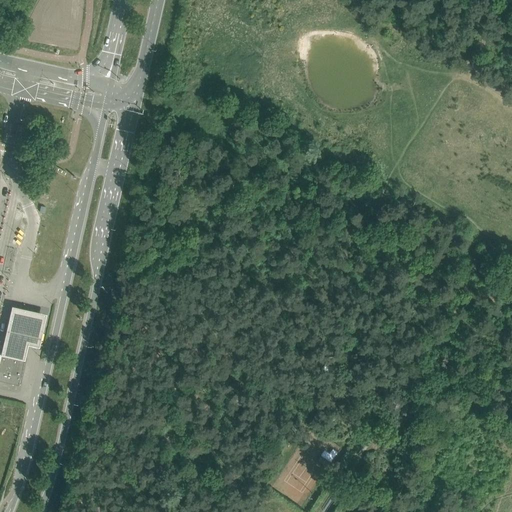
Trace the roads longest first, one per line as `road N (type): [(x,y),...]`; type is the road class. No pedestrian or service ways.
road 1 (secondary): [(91,169),(9,511)]
road 2 (secondary): [(40,511),(120,178)]
